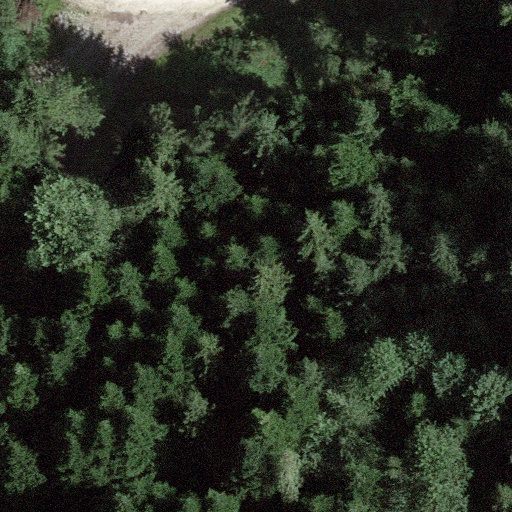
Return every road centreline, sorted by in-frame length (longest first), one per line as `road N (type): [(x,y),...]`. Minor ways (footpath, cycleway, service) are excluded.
road 1 (track): [(0,277),(110,96),(157,0)]
road 2 (track): [(149,0),(60,63),(0,77)]
